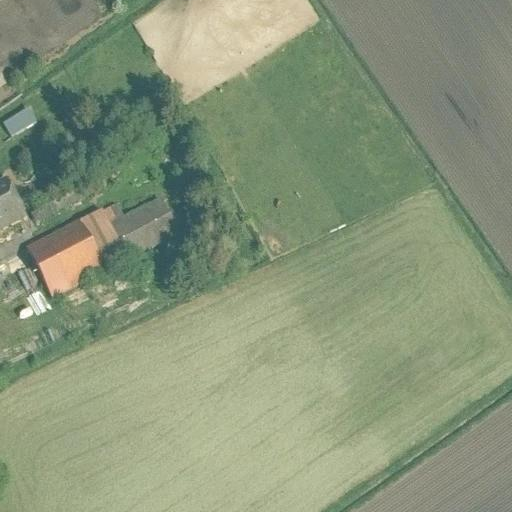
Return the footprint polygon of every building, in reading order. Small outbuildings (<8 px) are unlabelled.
[(0,233),(29,218),(8,178),(0,181),(0,233)] [(33,213),(40,227),(82,205),(74,192),(33,213)] [(119,208),(82,228),(107,274),(106,274),(108,277),(181,239),(162,202),(126,221),(119,208)] [(107,274),(82,228),(80,224),(27,252),(54,302),(106,274),(107,274)] [(12,270),(19,286),(29,281),(23,266),(12,270)]
